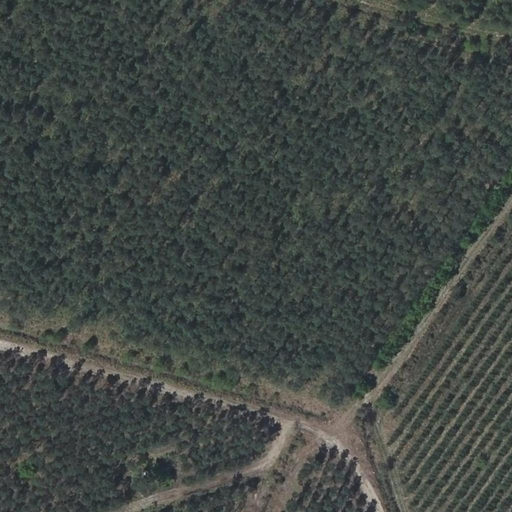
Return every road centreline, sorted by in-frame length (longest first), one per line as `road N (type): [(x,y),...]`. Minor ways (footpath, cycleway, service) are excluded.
road 1 (track): [(0,344),(320,430),(344,450),(379,511)]
road 2 (track): [(511,184),(332,440)]
